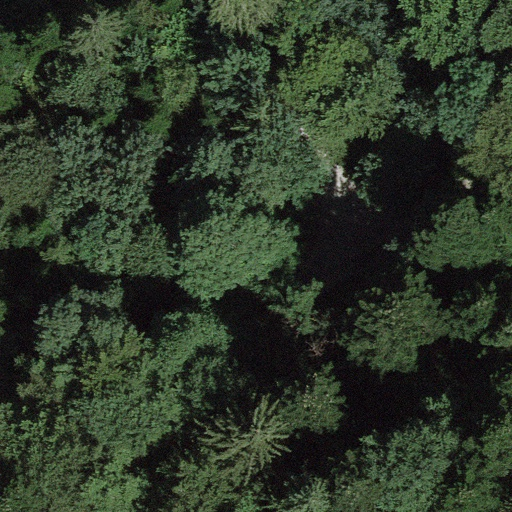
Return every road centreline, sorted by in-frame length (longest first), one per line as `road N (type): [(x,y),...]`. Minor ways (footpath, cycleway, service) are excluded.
road 1 (track): [(332,265),(0,417)]
road 2 (track): [(332,265),(271,0)]
road 3 (track): [(511,198),(332,265)]
